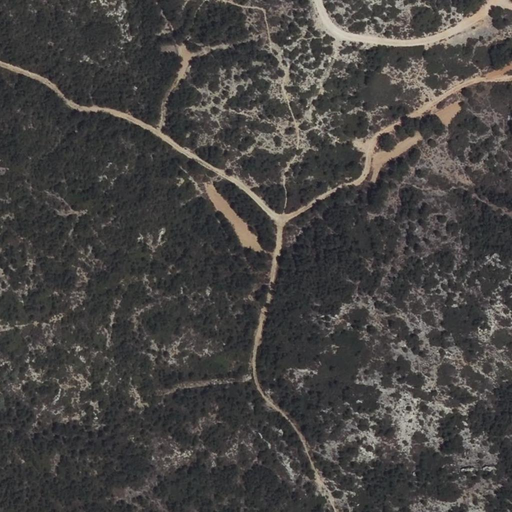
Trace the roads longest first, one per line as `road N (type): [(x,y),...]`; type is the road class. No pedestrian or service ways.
road 1 (track): [(0,62),(77,107),(121,113),(176,143),(240,182),(283,221)]
road 2 (track): [(283,221),(315,190),(367,175),(368,136),(463,79),(511,72)]
road 3 (track): [(317,0),(337,34),(416,47),(498,0)]
